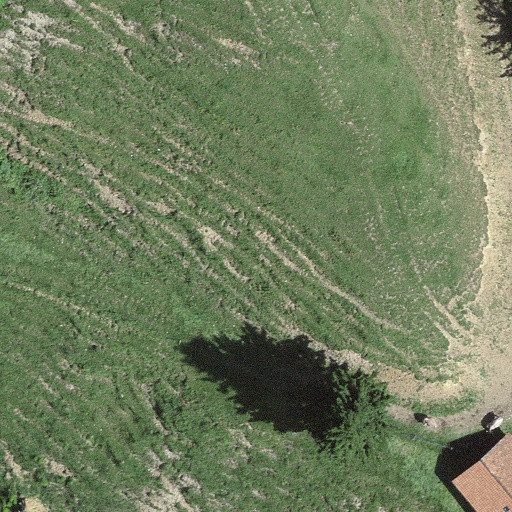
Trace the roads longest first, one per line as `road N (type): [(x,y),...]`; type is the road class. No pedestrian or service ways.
road 1 (track): [(0,254),(304,365),(429,398),(509,380)]
road 2 (track): [(511,384),(501,328),(511,250),(506,166),(486,0)]
